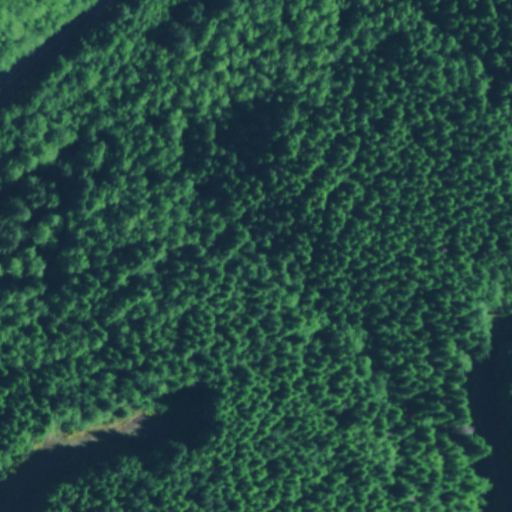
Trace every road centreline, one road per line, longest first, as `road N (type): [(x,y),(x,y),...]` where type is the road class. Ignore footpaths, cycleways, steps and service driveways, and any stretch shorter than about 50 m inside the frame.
road 1 (track): [(458,511),(450,370),(498,321),(511,324)]
road 2 (trunk): [(0,87),(98,0)]
